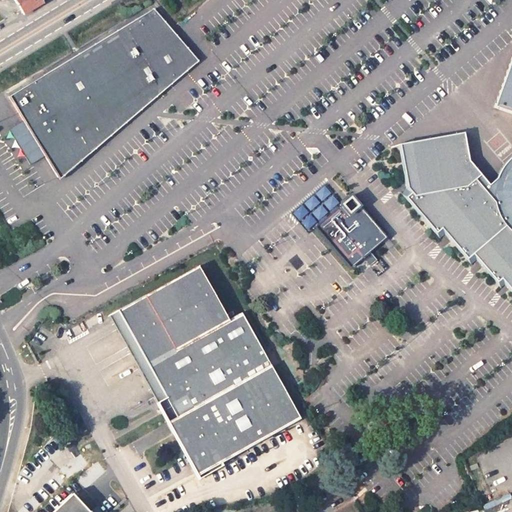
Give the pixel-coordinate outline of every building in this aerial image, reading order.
[(14,0),(22,11),(40,0),(14,0)] [(151,7),(7,95),(55,173),(87,153),(88,155),(198,62),(151,7)] [(511,53),(494,107),(511,112),(511,171),(491,189),(468,160),(463,133),(398,146),(407,190),(401,194),(439,239),(444,234),(472,266),(478,261),(501,289),(506,286),(511,292),(511,53)] [(346,196),(337,203),(340,208),(344,213),(354,205),(346,196)] [(344,213),(340,208),(314,228),(347,268),(383,237),(354,205),(344,213)] [(112,315),(144,375),(151,370),(207,471),(247,449),(273,434),(300,419),(241,314),(228,321),(198,267),(171,282),(112,315)] [(112,315),(109,317),(141,376),(144,375),(112,315)] [(196,475),(197,477),(207,471),(151,370),(144,375),(141,376),(153,398),(167,423),(173,434),(188,461),(196,475)] [(247,449),(207,471),(209,474),(248,452),(247,449)] [(87,511),(71,495),(52,511),(87,511)]
